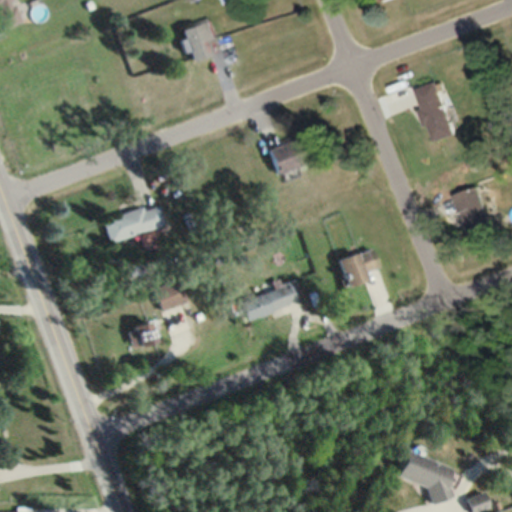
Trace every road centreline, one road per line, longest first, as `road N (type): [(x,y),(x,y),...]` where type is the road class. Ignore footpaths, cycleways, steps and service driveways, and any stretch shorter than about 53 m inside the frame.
road 1 (residential): [(511,12),(2,207)]
road 2 (residential): [(511,282),(91,442)]
road 3 (secondary): [(117,511),(0,201)]
road 4 (residential): [(447,307),(327,0)]
